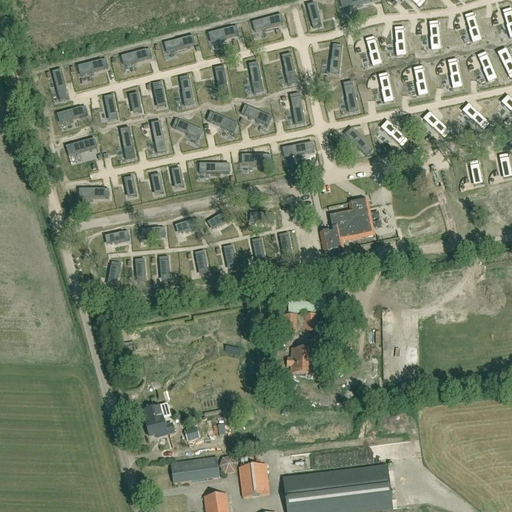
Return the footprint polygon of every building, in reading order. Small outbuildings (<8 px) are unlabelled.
[(343,11),(372,3),(371,0),(345,0),(341,1),(343,11)] [(408,0),(418,9),(425,2),(423,0),(408,0)] [(317,9),(308,12),(313,30),(322,28),(317,9)] [(511,13),(511,10),(502,13),(511,40),(511,39),(511,13)] [(473,15),(465,18),(473,45),(482,42),(473,15)] [(281,17),(252,24),(255,34),(284,26),(281,17)] [(438,23),(429,24),(432,53),(441,51),(438,23)] [(237,28),(209,35),(212,45),(224,42),(224,41),(239,37),(237,28)] [(404,29),(394,30),(397,58),(406,57),(404,29)] [(193,38),(164,46),(166,55),(196,47),(193,38)] [(374,38),(365,41),(373,68),(382,66),(374,38)] [(339,75),(342,47),(333,46),(331,62),(329,74),(339,75)] [(150,51),(122,58),(125,67),(137,64),(152,60),(150,51)] [(511,64),(506,52),(497,56),(510,81),(511,80),(511,64)] [(486,54),(477,58),(488,84),(497,80),(486,54)] [(291,55),(281,57),(285,73),(285,74),(288,86),(297,84),(291,55)] [(106,61),(79,68),(81,77),(93,74),(108,70),(106,61)] [(456,61),(447,63),(453,91),(462,89),(456,61)] [(258,64),(249,66),(252,82),(251,82),(254,94),(264,92),(258,64)] [(223,68),(214,70),(217,86),(219,98),(229,97),(223,68)] [(422,68),(413,70),(419,98),(428,96),(422,68)] [(61,71),(52,74),(60,103),(69,100),(61,71)] [(387,75),(378,77),(385,105),(394,103),(387,75)] [(189,78),(179,79),(182,95),(184,107),(194,105),(189,78)] [(348,114),(358,112),(352,83),(343,85),(346,103),(348,114)] [(161,84),(152,86),(156,105),(165,103),(161,84)] [(142,114),(138,95),(129,97),(132,112),(141,110),(142,114)] [(299,95),(290,97),(293,113),(292,113),(295,126),(305,124),(299,95)] [(113,97),(104,99),(108,118),(117,116),(113,97)] [(511,101),(508,98),(502,104),(511,114),(511,101)] [(469,106),(463,113),(483,133),(490,126),(469,106)] [(245,107),(241,116),(256,122),(256,123),(267,128),(271,119),(245,107)] [(85,108),(58,116),(61,125),(73,122),(73,121),(88,117),(85,108)] [(210,114),(207,123),(222,129),(221,130),(233,135),(237,126),(210,114)] [(430,114),(424,121),(444,141),(451,134),(430,114)] [(176,121),(172,129),(187,135),(186,136),(198,141),(202,132),(176,121)] [(160,123),(151,125),(157,155),(166,153),(160,123)] [(388,123),(381,130),(402,150),(409,143),(388,123)] [(129,130),(120,132),(126,161),(135,159),(129,130)] [(355,146),(366,158),(372,151),(353,131),(346,138),(355,147),(355,146)] [(95,140),(66,148),(68,158),(97,150),(95,140)] [(312,144),(283,150),(285,159),(314,154),(312,144)] [(508,156),(499,157),(502,176),(511,174),(508,156)] [(243,157),(243,167),(256,167),(256,166),(271,166),(271,157),(243,157)] [(478,163),(469,164),(473,183),(482,181),(478,163)] [(199,165),(199,175),(229,175),(229,165),(199,165)] [(174,186),(183,185),(183,189),(184,189),(180,170),(171,172),(174,186)] [(154,193),(162,191),(163,195),(164,195),(160,176),(151,178),(154,193)] [(136,198),(137,198),(133,179),(124,181),(127,195),(136,194),(136,198)] [(80,191),(80,201),(93,201),(93,200),(109,200),(109,191),(80,191)] [(329,230),(320,232),(324,254),(345,250),(344,243),(356,241),(375,237),(367,193),(348,197),(349,204),(325,209),(329,230)] [(216,230),(232,220),(227,212),(211,222),(216,230)] [(254,215),(254,225),(274,224),(274,215),(254,215)] [(179,226),(182,235),(200,229),(198,220),(179,226)] [(165,239),(165,229),(145,231),(146,240),(165,239)] [(109,237),(111,246),(130,242),(128,233),(109,237)] [(283,256),(292,254),(288,235),(279,237),(283,256)] [(252,242),(256,261),(265,259),(261,240),(252,242)] [(232,247),(223,249),(227,268),(236,266),(232,247)] [(195,255),(199,273),(208,272),(204,253),(195,255)] [(161,279),(170,278),(168,259),(159,259),(161,279)] [(137,281),(146,280),(144,261),(135,262),(137,281)] [(112,264),(108,283),(117,284),(121,265),(112,264)] [(398,306),(397,280),(389,281),(390,306),(398,306)] [(318,333),(318,316),(283,317),(283,334),(318,333)] [(290,374),(312,375),(313,351),(291,350),(291,361),(287,361),(287,367),(291,367),(290,374)] [(146,425),(150,438),(155,436),(156,439),(175,434),(173,426),(165,428),(159,408),(144,412),(147,425),(146,425)] [(252,411),(232,413),(234,424),(253,422),(252,411)] [(217,426),(219,437),(226,436),(224,425),(217,426)] [(197,430),(186,433),(188,443),(200,440),(197,430)] [(222,475),(237,474),(236,458),(221,459),(222,475)] [(221,481),(218,461),(172,467),(174,488),(221,481)] [(243,499),(271,496),(267,465),(239,469),(243,499)] [(378,511),(392,510),(387,468),(283,481),(283,483),(284,483),(287,511),(378,511)] [(228,511),(226,495),(205,498),(206,511),(228,511)]
